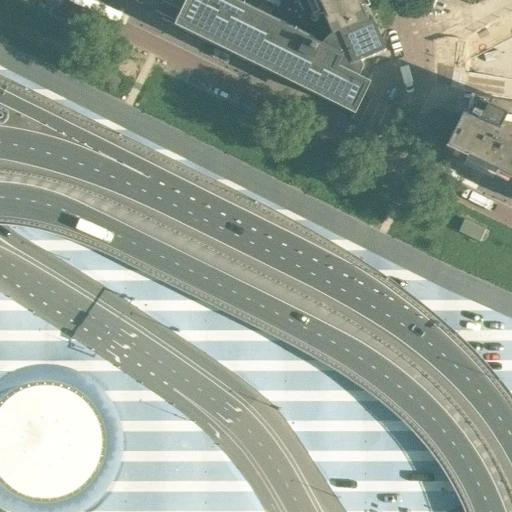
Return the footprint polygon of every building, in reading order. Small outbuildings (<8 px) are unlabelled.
[(261,69),(351,114),(364,86),(358,83),(332,71),(338,59),(318,49),(281,31),(217,0),(190,0),(177,28),(261,69)] [(309,0),(318,19),(322,18),(323,21),(330,37),(335,35),(370,21),(360,0),(309,0)] [(370,20),(370,21),(335,35),(349,68),(361,62),(385,52),(370,20)] [(511,107),(469,100),(467,114),(470,116),(469,118),(466,117),(462,115),(444,152),(511,185),(511,107)] [(457,232),(479,243),(486,230),(463,219),(457,232)]
